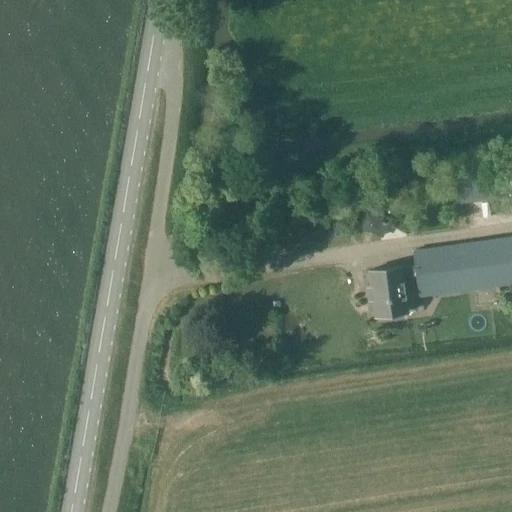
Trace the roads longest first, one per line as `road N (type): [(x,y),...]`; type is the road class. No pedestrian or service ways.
road 1 (tertiary): [(71,511),(149,50)]
road 2 (unclassified): [(106,511),(153,277),(175,108),(171,65)]
